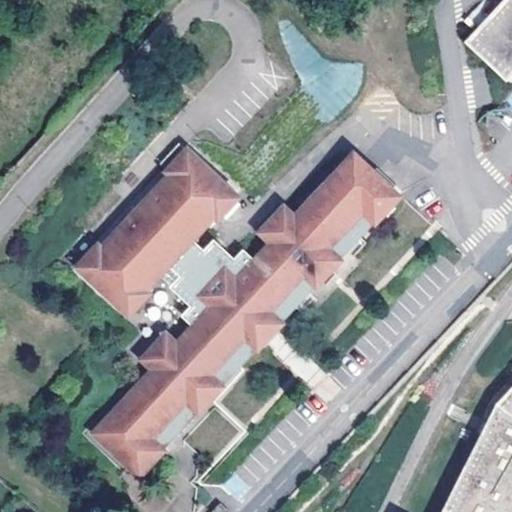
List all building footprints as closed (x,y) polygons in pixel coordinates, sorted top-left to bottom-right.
[(509,80),(511,76),(511,0),(505,0),(467,42),(509,80)] [(147,290),(170,266),(193,241),(215,216),(219,219),(240,197),(188,149),(167,171),(171,174),(102,248),(99,245),(78,268),(130,316),(151,293),(147,290)] [(204,251),(193,241),(170,266),(182,276),(172,287),(193,306),(183,316),(194,326),(177,344),(166,334),(142,360),(153,370),(94,433),(140,475),(164,449),(163,449),(199,411),(200,412),(223,386),(222,385),(258,347),(259,348),(283,323),(282,322),(317,284),(317,285),(342,259),(341,258),(376,221),(377,222),(401,196),(355,153),(296,217),(285,207),(261,232),(272,243),(255,261),(244,250),(235,260),(214,240),(204,251)] [(511,511),(511,387),(497,403),(442,511),(511,511)] [(227,511),(219,503),(209,511),(227,511)]
